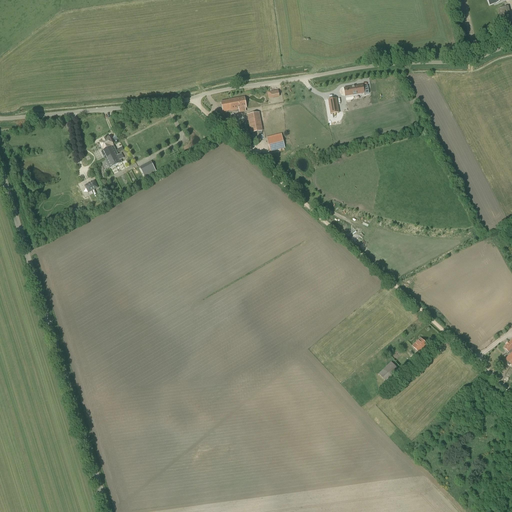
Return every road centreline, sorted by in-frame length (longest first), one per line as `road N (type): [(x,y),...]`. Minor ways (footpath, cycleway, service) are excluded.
road 1 (unclassified): [(0,120),(168,103),(390,64),(466,62),(511,49)]
road 2 (track): [(192,99),(511,394)]
road 3 (unclassified): [(106,511),(0,169)]
